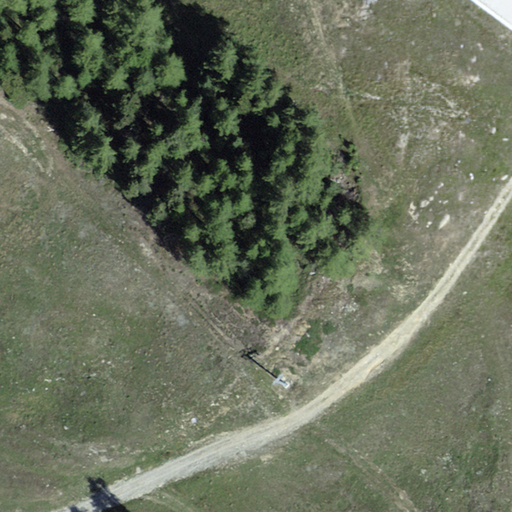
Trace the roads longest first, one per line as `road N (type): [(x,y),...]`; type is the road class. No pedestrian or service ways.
road 1 (track): [(511,182),(447,282),(343,387),(238,454),(89,511)]
road 2 (track): [(489,511),(493,417),(474,334),(447,282)]
